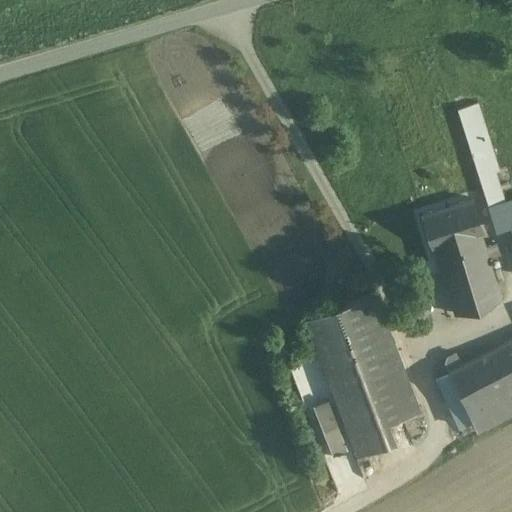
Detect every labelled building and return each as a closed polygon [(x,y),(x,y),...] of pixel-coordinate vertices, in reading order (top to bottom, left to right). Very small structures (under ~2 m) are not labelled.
[(498,168),(477,99),(456,105),(496,227),(510,223),(511,222),(511,197),(505,200),(495,169),(498,168)] [(471,195),(422,211),(432,243),(433,242),(479,228),(481,227),(471,195)] [(479,228),(433,242),(455,311),(501,298),(488,255),(484,244),(479,228)] [(495,240),(484,244),(488,255),(499,252),(495,240)] [(374,291),(307,317),(358,451),(393,437),(386,419),(404,412),(418,407),(374,291)] [(511,336),(477,354),(494,390),(511,381),(511,336)] [(477,354),(449,367),(466,404),(494,390),(477,354)] [(511,381),(494,390),(466,404),(473,417),(472,418),(475,424),(511,405),(511,381)]
